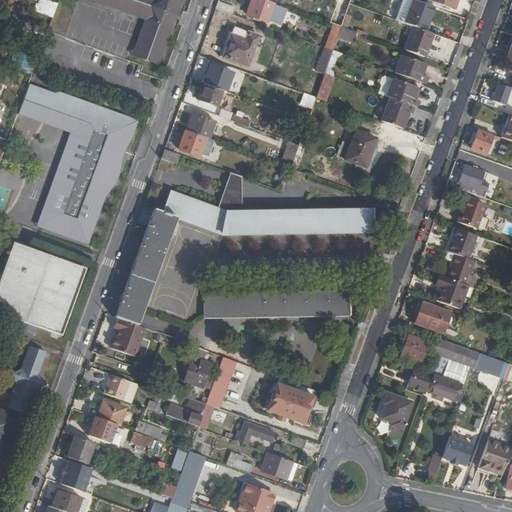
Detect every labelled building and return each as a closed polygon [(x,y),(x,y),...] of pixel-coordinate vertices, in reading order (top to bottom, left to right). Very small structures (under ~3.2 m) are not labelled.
[(54,17),(57,2),(48,0),(36,0),(34,13),(54,17)] [(133,55),(158,64),(180,0),(97,0),(146,17),(133,55)] [(273,3),(263,0),(251,0),(245,15),(266,23),(273,3)] [(411,0),(401,0),(394,21),(412,27),(432,34),(435,35),(444,12),(411,0)] [(453,10),(456,0),(427,0),(453,10)] [(341,26),(344,15),(337,12),(333,23),(341,26)] [(333,26),(325,49),(331,51),(340,28),(333,26)] [(412,27),(403,51),(423,58),(432,34),(412,27)] [(257,36),(232,28),(221,58),(246,67),(257,36)] [(331,51),(325,49),(316,73),(323,76),(331,51)] [(5,56),(3,64),(30,75),(36,58),(24,54),(21,63),(5,56)] [(400,57),(393,74),(425,85),(427,78),(420,75),(424,65),(400,57)] [(209,65),(202,84),(221,91),(225,93),(231,74),(209,65)] [(326,102),(335,78),(324,74),(316,98),(326,102)] [(380,87),(377,95),(385,98),(391,81),(383,78),(381,79),(379,84),(380,87)] [(391,81),(385,98),(388,99),(416,110),(418,102),(415,100),(412,100),(416,89),(391,81)] [(44,89),(27,83),(17,110),(44,118),(49,103),(40,100),(44,89)] [(492,101),(505,105),(511,88),(499,83),(492,101)] [(221,91),(202,84),(196,100),(215,107),(221,91)] [(53,91),(44,89),(40,100),(49,103),(44,118),(70,129),(72,133),(60,154),(66,157),(55,174),(58,176),(43,201),(46,203),(37,219),(58,231),(59,228),(67,231),(66,234),(87,242),(100,204),(98,204),(102,191),(104,191),(108,188),(112,182),(115,175),(118,165),(117,154),(114,153),(116,144),(120,145),(125,133),(130,134),(136,118),(54,88),(53,91)] [(308,95),(304,106),(312,109),(315,97),(308,95)] [(388,99),(380,122),(401,130),(406,114),(413,117),(416,110),(388,99)] [(187,132),(205,139),(208,139),(214,121),(194,114),(187,132)] [(511,115),(509,114),(501,138),(511,141),(511,115)] [(233,115),(231,121),(248,127),(250,121),(233,115)] [(187,132),(184,130),(177,149),(198,157),(205,139),(187,132)] [(493,135),(478,130),(471,149),(486,153),(493,135)] [(353,169),(366,173),(375,150),(371,148),(374,140),(354,133),(344,161),(355,165),(353,169)] [(289,169),(297,146),(287,141),(278,165),(289,169)] [(178,155),(164,149),(160,159),(175,165),(178,155)] [(511,177),(511,168),(497,163),(494,171),(511,177)] [(471,188),(469,193),(482,198),(487,184),(480,181),(483,172),(465,166),(458,183),(471,188)] [(130,274),(113,318),(116,319),(136,326),(141,310),(175,217),(218,234),(372,233),(371,210),(233,211),(237,189),(222,183),(216,209),(169,191),(161,212),(154,208),(130,274)] [(478,228),(486,205),(468,198),(463,211),(461,210),(457,220),(478,228)] [(398,209),(393,207),(388,219),(394,222),(398,209)] [(469,258),(477,235),(455,227),(447,250),(455,253),(469,258)] [(61,334),(85,268),(13,242),(10,251),(6,250),(5,253),(9,254),(0,279),(0,311),(14,317),(11,326),(34,334),(37,326),(61,334)] [(455,253),(447,250),(445,258),(452,260),(455,253)] [(452,260),(446,277),(471,287),(474,278),(469,276),(474,260),(469,258),(455,253),(452,260)] [(434,300),(464,311),(472,287),(471,287),(446,277),(440,275),(435,288),(439,289),(434,300)] [(204,317),(350,316),(350,292),(204,293),(204,315),(204,317)] [(441,335),(449,313),(421,303),(413,324),(441,335)] [(136,326),(116,319),(113,328),(117,329),(111,349),(134,357),(144,329),(136,326)] [(399,357),(417,364),(426,342),(408,334),(399,357)] [(439,355),(444,341),(437,339),(431,353),(439,355)] [(473,368),(478,354),(444,341),(439,355),(473,368)] [(196,348),(192,346),(179,381),(182,383),(196,348)] [(25,413),(47,353),(30,347),(8,407),(25,413)] [(196,348),(182,383),(191,386),(192,385),(202,389),(210,365),(205,364),(208,357),(207,357),(208,352),(196,348)] [(222,357),(205,404),(211,407),(218,409),(235,362),(222,357)] [(395,370),(410,376),(412,369),(396,364),(395,370)] [(407,384),(426,391),(426,390),(431,376),(412,369),(410,376),(407,384)] [(109,375),(97,370),(95,378),(107,382),(109,375)] [(431,376),(426,390),(455,401),(460,385),(432,374),(431,376)] [(107,382),(102,394),(122,401),(129,382),(109,375),(107,382)] [(307,415),(313,398),(276,385),(267,411),(279,416),(277,421),(284,423),(285,418),(303,425),(303,424),(308,426),(312,417),(307,415)] [(398,431),(409,402),(383,391),(379,401),(382,401),(375,419),(390,425),(389,428),(398,431)] [(446,398),(441,404),(449,411),(454,405),(446,398)] [(205,404),(191,399),(189,403),(193,405),(190,414),(169,406),(166,416),(186,423),(187,423),(197,426),(205,404)] [(96,418),(115,424),(118,426),(125,408),(103,400),(96,418)] [(159,413),(162,404),(149,400),(146,409),(159,413)] [(205,404),(197,426),(196,428),(203,430),(211,407),(205,404)] [(0,411),(0,470),(18,418),(0,411)] [(96,418),(94,417),(88,435),(108,443),(115,424),(96,418)] [(237,443),(246,446),(250,435),(271,442),(275,434),(245,422),(237,443)] [(138,423),(136,433),(163,439),(165,428),(138,423)] [(145,437),(134,433),(131,442),(141,447),(145,437)] [(92,443),(74,436),(67,456),(85,463),(92,443)] [(306,441),(292,436),(289,443),(303,448),(306,441)] [(448,436),(440,457),(448,460),(458,463),(464,465),(471,445),(448,436)] [(486,467),(502,473),(510,449),(487,441),(477,468),(485,471),(486,467)] [(204,457),(188,451),(180,474),(171,498),(169,504),(185,510),(187,505),(204,457)] [(285,480),(287,475),(291,462),(266,453),(260,471),(285,480)] [(232,467),(249,473),(251,466),(240,462),(242,457),(236,454),(232,467)] [(91,469),(68,460),(60,483),(83,492),(91,469)] [(292,476),(296,464),(291,462),(287,475),(292,476)] [(234,511),(266,511),(273,496),(244,485),(234,511)] [(57,489),(51,507),(65,511),(75,511),(77,509),(81,498),(57,489)] [(88,500),(81,498),(77,509),(84,511),(88,500)]
